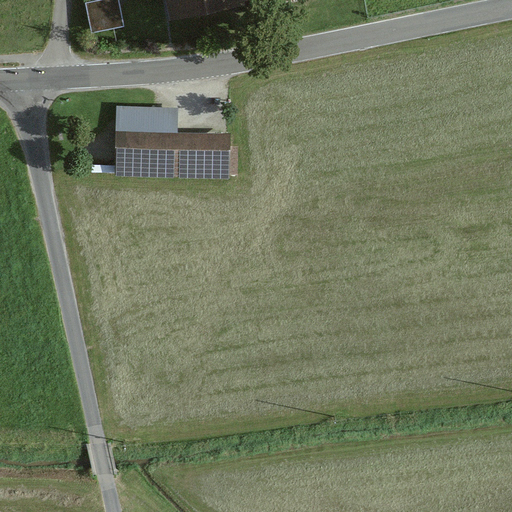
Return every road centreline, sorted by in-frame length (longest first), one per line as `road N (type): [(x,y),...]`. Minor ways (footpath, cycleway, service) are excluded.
road 1 (tertiary): [(511,9),(189,70),(16,85)]
road 2 (tertiary): [(114,511),(16,85)]
